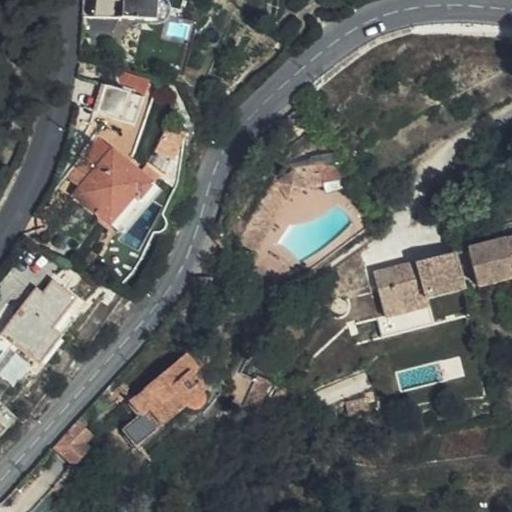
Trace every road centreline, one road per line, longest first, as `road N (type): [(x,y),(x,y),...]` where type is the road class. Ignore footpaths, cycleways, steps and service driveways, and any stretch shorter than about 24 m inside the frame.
road 1 (tertiary): [(511,8),(385,16),(333,40),(288,74),(245,117),(213,171),(173,280),(0,478)]
road 2 (tertiary): [(0,241),(51,132),(66,0)]
